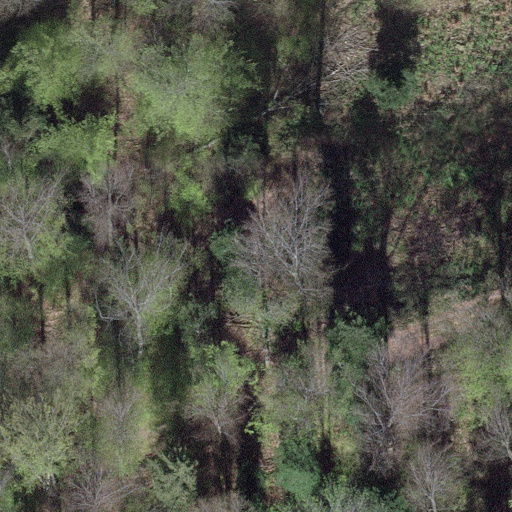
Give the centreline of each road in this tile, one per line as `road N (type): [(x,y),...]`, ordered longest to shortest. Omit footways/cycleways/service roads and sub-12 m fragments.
road 1 (track): [(511,80),(409,154),(157,308),(31,406),(0,456)]
road 2 (track): [(511,297),(436,337),(0,470)]
